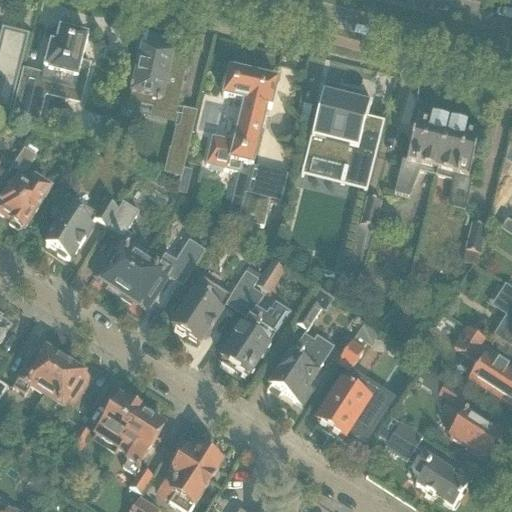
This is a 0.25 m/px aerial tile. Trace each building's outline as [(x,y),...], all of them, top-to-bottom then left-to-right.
[(0,33),(0,111),(9,113),(29,36),(1,29),(0,33)] [(21,75),(11,116),(33,121),(41,89),(41,88),(42,88),(42,87),(43,87),(44,87),(45,87),(82,96),(90,66),(81,64),(82,57),(87,38),(81,37),(82,33),(73,30),(72,34),(58,31),(54,46),(49,45),(40,81),(36,80),(35,78),(21,75)] [(136,70),(129,97),(155,104),(153,114),(173,119),(175,119),(171,136),(172,136),(173,136),(173,137),(168,157),(163,175),(179,179),(183,161),(195,115),(175,110),(182,82),(187,62),(141,51),(136,70)] [(245,196),(265,116),(266,110),(271,111),(277,84),(271,82),(271,83),(266,82),(267,77),(247,72),(246,77),(242,76),(242,75),(229,72),(222,99),(243,105),(233,145),(212,140),(205,168),(210,169),(209,173),(221,176),(223,172),(238,176),(227,220),(263,229),(270,202),(245,196)] [(321,127),(313,159),(344,167),(340,186),(343,187),(344,184),(364,189),(363,193),(366,194),(384,124),(367,120),(371,103),(353,99),(327,92),(322,91),(314,126),(321,127)] [(419,174),(436,178),(448,128),(446,128),(447,125),(432,121),(431,124),(417,120),(406,164),(402,163),(394,196),(408,199),(419,174)] [(448,128),(436,178),(452,182),(449,209),(464,213),(472,181),(468,180),(479,136),(465,132),(465,130),(450,126),(449,128),(448,128)] [(13,169),(24,177),(12,195),(11,194),(2,207),(3,208),(0,212),(0,217),(9,223),(8,224),(10,226),(10,229),(18,235),(22,233),(23,234),(39,210),(39,211),(41,209),(40,208),(50,193),(25,176),(37,159),(25,151),(13,169)] [(0,186),(11,170),(12,168),(1,161),(0,163),(0,186)] [(183,171),(180,185),(188,187),(191,173),(183,171)] [(350,264),(360,267),(369,230),(374,231),(381,203),(366,199),(350,264)] [(106,230),(117,213),(116,212),(117,211),(105,204),(96,217),(73,202),(66,213),(65,212),(48,237),(51,239),(45,248),(58,256),(56,259),(65,264),(66,262),(68,263),(74,255),(75,256),(84,242),(92,229),(90,228),(93,223),(106,230)] [(117,213),(106,230),(116,237),(120,240),(121,241),(122,240),(129,244),(133,239),(125,234),(135,220),(138,215),(123,204),(119,210),(117,213)] [(511,224),(506,221),(500,231),(511,239),(511,224)] [(467,247),(481,250),(486,229),(472,225),(467,247)] [(107,291),(119,299),(147,256),(133,247),(129,244),(122,240),(121,241),(96,280),(109,289),(107,291)] [(346,278),(352,251),(302,240),(296,268),(346,278)] [(147,256),(119,299),(131,307),(133,304),(146,313),(157,296),(167,280),(182,289),(204,254),(188,244),(175,265),(164,258),(160,265),(147,256)] [(224,307),(237,315),(252,292),(258,283),(245,274),(229,298),(203,281),(172,329),(175,332),(175,335),(182,340),(186,338),(199,347),(203,340),(204,340),(224,307)] [(511,307),(504,320),(492,338),(510,349),(511,345),(511,291),(505,287),(498,298),(511,306),(511,307)] [(247,322),(219,365),(236,376),(240,370),(250,377),(261,360),(275,337),(285,322),(289,315),(275,306),(270,313),(269,312),(266,316),(256,310),(263,299),(252,292),(237,315),(247,322)] [(318,293),(296,327),(306,334),(320,312),(324,315),(332,302),(318,293)] [(511,307),(511,306),(498,298),(489,311),(504,320),(511,307)] [(0,342),(8,330),(0,324),(0,342)] [(487,343),(465,329),(452,350),(478,367),(467,384),(485,395),(482,399),(495,408),(498,404),(511,412),(511,376),(479,355),(487,343)] [(278,377),(267,393),(278,400),(281,396),(302,409),(313,393),(308,390),(318,374),(323,366),(333,351),(316,340),(313,344),(311,342),(303,337),(290,358),(278,377)] [(349,349),(338,366),(350,374),(355,367),(363,354),(364,352),(362,351),(367,344),(357,337),(349,349)] [(28,365),(13,390),(20,395),(24,398),(28,392),(41,400),(65,363),(54,355),(53,357),(39,349),(28,365)] [(42,401),(34,412),(49,422),(53,416),(63,423),(79,398),(90,381),(77,373),(78,371),(65,363),(41,400),(42,401)] [(350,374),(317,424),(324,429),(322,432),(335,441),(337,438),(337,437),(343,441),(346,437),(351,430),(366,439),(376,423),(361,414),(369,401),(353,391),(360,380),(350,374)] [(396,401),(360,380),(353,391),(369,401),(361,414),(376,423),(381,426),(396,401)] [(451,389),(446,386),(437,398),(447,404),(440,415),(457,426),(448,440),(467,452),(484,463),(500,438),(459,412),(467,400),(451,389)] [(94,441),(115,455),(120,448),(141,415),(120,401),(94,441)] [(141,415),(120,448),(122,450),(130,455),(124,464),(125,465),(121,471),(132,477),(152,446),(163,429),(141,415)] [(389,420),(376,440),(388,447),(385,451),(407,465),(408,464),(414,469),(411,474),(421,480),(415,488),(452,511),(453,511),(454,511),(459,504),(458,503),(466,490),(450,480),(452,477),(415,452),(423,441),(401,427),(389,420)] [(55,441),(66,449),(78,431),(67,423),(55,441)] [(351,430),(346,437),(367,449),(381,426),(376,423),(366,439),(351,430)] [(78,431),(66,449),(65,450),(77,458),(90,438),(78,431)] [(190,447),(163,489),(158,497),(180,511),(190,511),(220,466),(190,447)] [(136,480),(129,491),(140,498),(151,481),(141,474),(136,471),(132,477),(136,480)] [(0,511),(16,511),(0,501),(0,511)] [(155,511),(139,501),(131,511),(155,511)]
